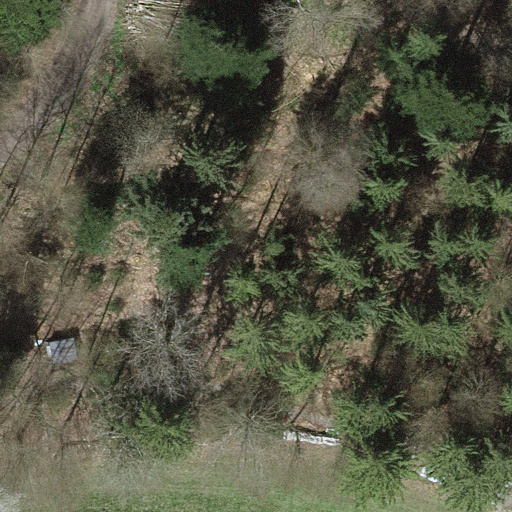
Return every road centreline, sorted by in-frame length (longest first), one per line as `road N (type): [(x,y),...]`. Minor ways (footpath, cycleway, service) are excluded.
road 1 (track): [(0,496),(278,511)]
road 2 (track): [(0,131),(61,49),(79,0)]
